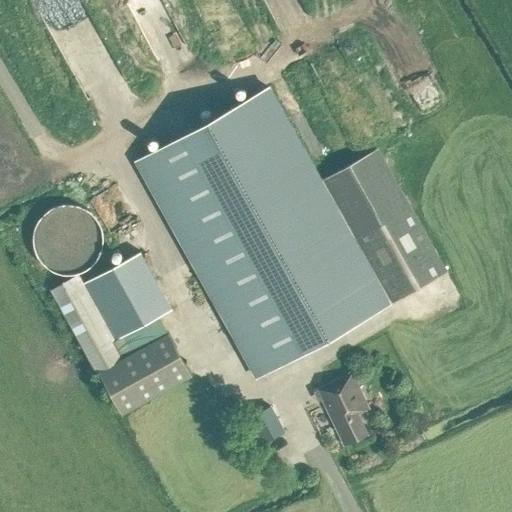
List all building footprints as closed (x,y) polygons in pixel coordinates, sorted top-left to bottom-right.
[(321,180),(268,85),(138,158),(259,375),(389,302),(321,180)] [(321,180),(389,302),(447,270),(378,148),(321,180)] [(68,274),(78,273),(88,267),(97,258),(102,247),(103,235),(100,224),(94,216),(86,209),(74,204),(62,204),(50,208),(41,215),(36,224),(33,234),(33,246),(38,258),(47,267),(57,272),(68,274)] [(171,308),(141,252),(83,284),(78,274),(50,289),(96,372),(98,371),(122,414),(191,376),(157,315),(171,308)] [(344,442),(367,432),(358,412),(369,407),(352,370),(318,386),(344,442)] [(262,442),(285,431),(272,404),(249,415),(262,442)]
